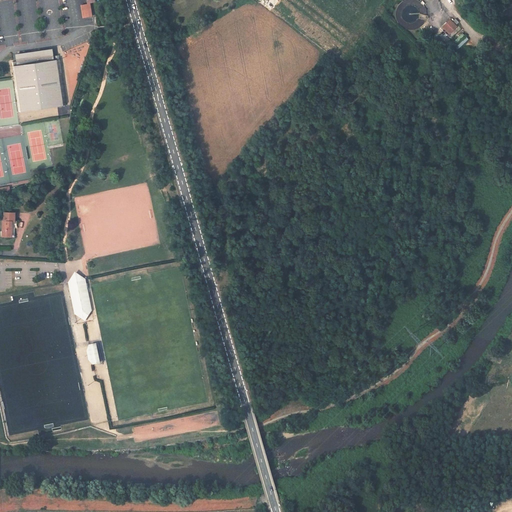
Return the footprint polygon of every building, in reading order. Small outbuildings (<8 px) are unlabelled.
[(84,18),(92,16),(90,4),(81,5),(84,18)] [(451,22),(449,24),(447,23),(443,27),(449,33),(456,27),(451,22)] [(455,40),(460,47),(469,39),(463,33),(455,40)] [(12,66),(14,80),(18,112),(66,105),(60,59),(59,59),(59,55),(54,56),(53,51),(16,56),(17,61),(12,62),(12,66)] [(15,213),(5,212),(4,221),(3,221),(2,234),(12,235),(12,226),(10,226),(10,221),(12,221),(15,222),(15,213)] [(79,315),(84,319),(88,313),(87,311),(91,311),(85,280),(84,280),(84,279),(79,276),(74,277),(71,281),(71,283),(69,283),(75,314),(79,313),(79,315)] [(89,361),(93,365),(102,363),(98,344),(89,346),(87,352),(90,351),(92,360),(89,361)]
